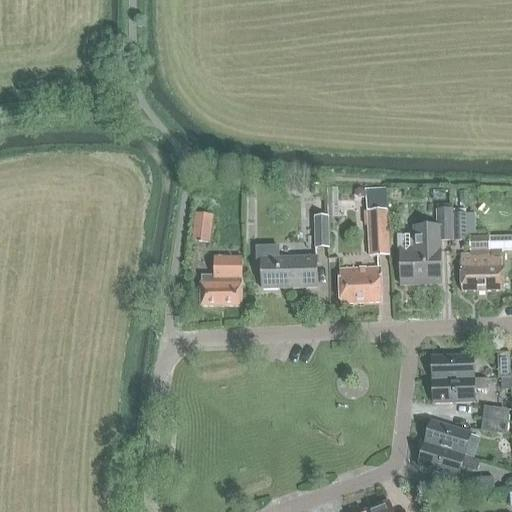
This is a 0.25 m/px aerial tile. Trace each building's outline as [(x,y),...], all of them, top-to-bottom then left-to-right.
[(388,257),(383,190),(365,191),(369,258),(388,257)] [(439,244),(452,244),(452,216),(450,216),(450,212),(436,213),(437,227),(411,227),(411,235),(396,235),(396,250),(399,250),(400,287),(440,287),(439,244)] [(212,217),(194,215),(191,242),(209,244),(212,217)] [(470,215),(452,216),(452,244),(465,243),(465,236),(470,236),(470,215)] [(327,250),(326,219),(314,219),(314,250),(327,250)] [(469,256),(460,256),(460,292),(503,291),(502,255),(501,255),(501,251),(511,250),(511,238),(469,239),(469,256)] [(278,260),(278,248),(256,248),(256,267),(261,267),(261,291),(315,290),(315,260),(278,260)] [(238,259),(212,258),(212,277),(200,278),(199,308),(239,308),(239,300),(238,259)] [(381,303),(380,270),(338,271),(339,305),(381,303)] [(510,378),(509,354),(495,354),(497,379),(500,379),(510,378)] [(432,382),(472,380),(471,357),(430,359),(432,382)] [(510,378),(500,379),(500,391),(510,391),(510,378)] [(472,380),(432,382),(433,405),(473,403),(472,390),(480,390),(480,392),(487,392),(486,380),(472,381),(472,380)] [(482,420),(506,423),(508,411),(483,408),(482,420)] [(506,423),(482,420),(480,433),(505,436),(506,423)] [(431,423),(424,446),(462,457),(469,435),(431,423)] [(473,460),(462,457),(424,446),(417,468),(456,479),(459,468),(470,471),(473,460)] [(493,493),(492,479),(467,480),(467,494),(493,493)]
